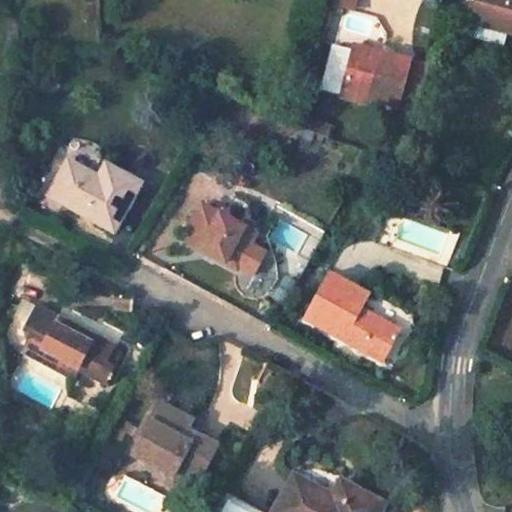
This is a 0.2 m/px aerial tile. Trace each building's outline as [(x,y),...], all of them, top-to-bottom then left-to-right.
[(511,0),(485,0),(479,27),(511,36),(511,0)] [(511,48),(511,36),(479,27),(475,41),(511,51),(511,48)] [(353,50),(381,58),(382,52),(355,44),(353,50)] [(340,95),(368,102),(369,98),(397,106),(410,59),(382,52),(381,58),(353,50),(340,95)] [(329,125),(305,118),(303,130),(325,138),(329,125)] [(101,184),(66,165),(47,197),(114,235),(142,185),(110,167),(101,184)] [(257,238),(202,207),(182,243),(237,274),(257,238)] [(371,299),(329,275),(304,319),(382,365),(401,333),(364,311),(371,299)] [(57,321),(53,328),(91,350),(95,342),(57,321)] [(108,369),(116,354),(95,342),(91,350),(53,328),(49,336),(37,329),(22,356),(73,385),(78,377),(105,392),(115,373),(108,369)] [(194,425),(160,406),(133,458),(195,492),(219,447),(191,432),(194,425)] [(387,511),(309,470),(285,511),(387,511)]
